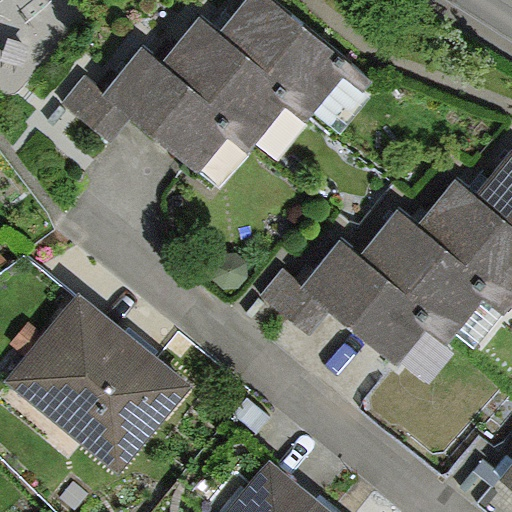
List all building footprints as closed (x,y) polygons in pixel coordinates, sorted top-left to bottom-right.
[(317,115),(354,70),(268,0),(254,0),(229,31),(223,39),(295,99),(317,115)] [(295,99),(223,39),(202,21),(170,59),(164,66),(241,130),(258,144),(295,99)] [(164,66),(144,49),(111,89),(106,94),(130,114),(203,175),(241,130),(164,66)] [(130,114),(106,94),(87,78),(65,103),(109,140),(130,114)] [(477,202),(511,231),(511,159),(485,192),(477,202)] [(511,303),(511,231),(477,202),(457,186),(427,221),(421,228),(496,290),(511,303)] [(496,290),(421,228),(402,213),(370,252),(363,260),(436,321),(457,337),(496,290)] [(363,260),(342,243),(311,281),(304,290),(319,303),(398,367),(436,321),(363,260)] [(319,303),(304,290),(283,272),(263,297),(299,327),(319,303)] [(119,471),(191,388),(154,356),(89,300),(17,383),(119,471)] [(334,511),(331,510),(278,464),(236,511),(334,511)] [(511,466),(508,472),(499,482),(511,492),(511,466)]
